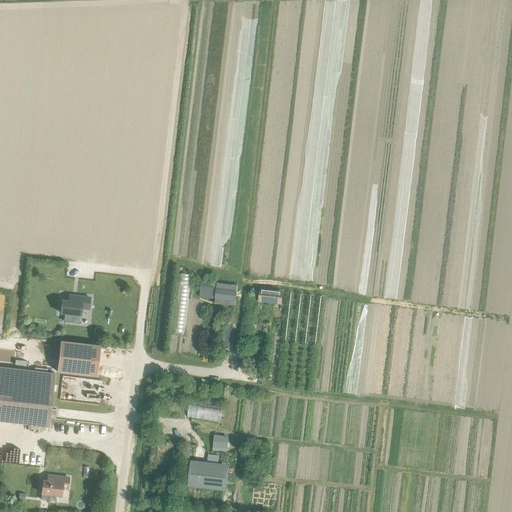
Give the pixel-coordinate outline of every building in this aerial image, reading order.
[(217,283),(216,289),(236,291),(237,286),(217,283)] [(259,301),(280,303),(282,291),(261,289),(259,301)] [(88,309),(89,298),(77,296),(77,302),(61,301),(60,313),(64,313),(63,322),(78,323),(79,315),(80,315),(80,308),(88,309)] [(215,303),(234,305),(235,299),(215,297),(215,303)] [(96,376),(100,346),(60,341),(56,371),(96,376)] [(0,421),(48,427),(54,373),(0,366),(0,421)] [(220,409),(187,405),(185,418),(219,422),(220,409)] [(213,447),(225,448),(227,436),(215,435),(213,447)] [(191,484),(224,487),(226,467),(193,463),(191,484)] [(41,493),(61,495),(62,488),(67,489),(68,478),(57,476),(56,482),(42,481),(41,493)]
